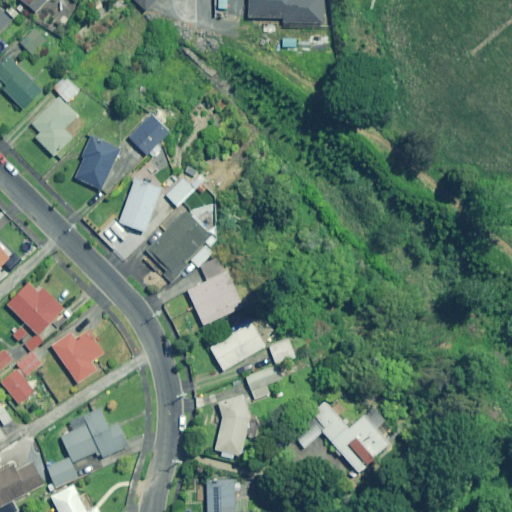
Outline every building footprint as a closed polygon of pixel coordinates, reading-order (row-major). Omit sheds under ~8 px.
[(19,0),(36,15),(50,0),(19,0)] [(133,0),(146,13),(158,0),(133,0)] [(249,0),(249,20),(282,20),(282,25),(323,26),(323,0),(249,0)] [(0,32),(11,22),(0,11),(0,32)] [(48,41),(35,29),(20,45),(33,57),(48,41)] [(42,92),(8,59),(0,66),(0,81),(6,87),(2,91),(23,111),(42,92)] [(79,91),(65,78),(53,91),(68,104),(79,91)] [(77,117),(58,99),(32,125),(40,133),(35,139),(54,157),(72,139),(64,130),(77,117)] [(170,133),(152,115),(129,139),(147,157),(170,133)] [(121,150),(92,137),(81,160),(83,161),(75,179),(101,192),(121,150)] [(162,190),(134,179),(126,200),(128,201),(119,225),(145,234),(162,190)] [(193,193),(181,181),(166,197),(177,208),(193,193)] [(153,254),(147,261),(173,285),(192,263),(198,269),(213,253),(210,251),(218,242),(211,236),(196,223),(185,213),(150,251),(153,254)] [(0,269),(13,256),(0,242),(0,269)] [(223,273),(217,260),(200,267),(207,283),(188,292),(203,327),(243,308),(226,271),(223,273)] [(36,291),(29,284),(7,306),(38,337),(64,311),(40,287),(36,291)] [(265,348),(252,324),(210,349),(224,372),(265,348)] [(78,339),(73,331),(51,346),(77,385),(97,372),(91,363),(105,354),(90,331),(78,339)] [(296,359),(288,340),(269,347),(276,367),(296,359)] [(0,372),(12,362),(3,351),(0,353),(0,372)] [(41,366),(32,354),(17,366),(26,378),(41,366)] [(282,382),(276,368),(246,379),(254,401),(270,396),(267,387),(282,382)] [(16,370),(0,382),(19,406),(35,393),(16,370)] [(250,419),(243,396),(221,403),(223,419),(214,451),(222,453),(221,457),(232,460),(233,455),(241,458),(250,419)] [(350,430),(326,404),(292,436),(305,450),(322,434),(358,474),(390,445),(364,417),(350,430)] [(108,429),(100,410),(70,423),(74,432),(61,438),(72,464),(94,455),(102,459),(128,448),(118,424),(108,429)] [(78,480),(70,459),(47,469),(56,490),(78,480)] [(44,487),(32,464),(12,474),(10,469),(0,473),(0,511),(10,511),(14,510),(11,503),(44,487)] [(235,511),(236,481),(207,482),(207,511),(235,511)] [(88,511),(86,511),(74,487),(51,498),(57,511),(98,511),(97,508),(88,511)]
